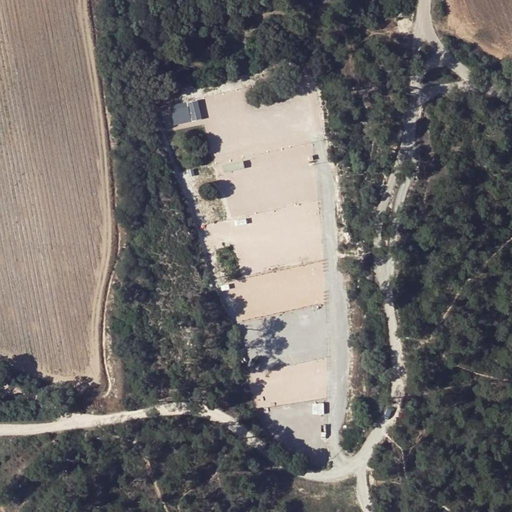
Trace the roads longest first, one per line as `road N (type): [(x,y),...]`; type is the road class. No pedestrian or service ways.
road 1 (unclassified): [(385,289),(395,408),(349,472),(288,467),(236,423),(209,413),(69,425)]
road 2 (unclassified): [(410,129),(378,226),(385,289)]
road 3 (unclassified): [(385,289),(411,170),(410,129)]
